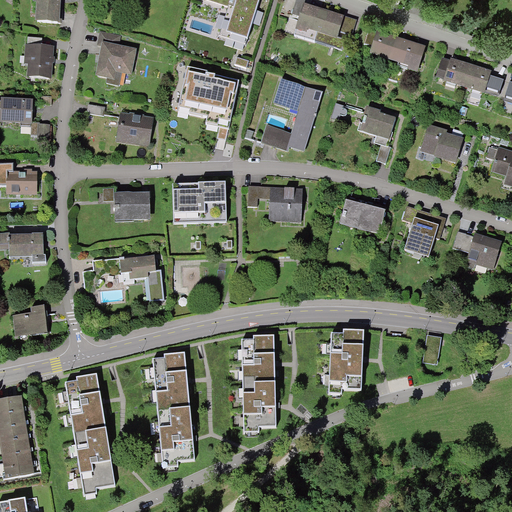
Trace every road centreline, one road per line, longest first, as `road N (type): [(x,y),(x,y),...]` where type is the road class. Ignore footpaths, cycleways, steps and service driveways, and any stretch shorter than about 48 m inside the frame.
road 1 (residential): [(59,168),(258,164),(365,182),(511,225)]
road 2 (residential): [(80,359),(301,314),(374,315),(511,337)]
road 3 (residential): [(123,511),(347,412),(511,367)]
road 4 (residential): [(80,359),(59,168)]
road 5 (residential): [(349,0),(511,60)]
road 6 (residential): [(59,168),(62,102),(84,0)]
road 7 (track): [(226,511),(347,412)]
